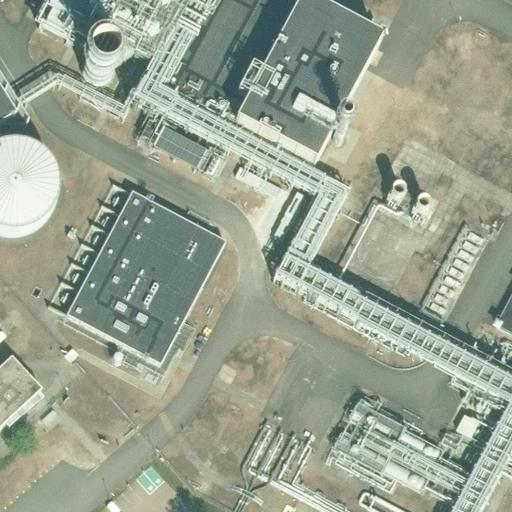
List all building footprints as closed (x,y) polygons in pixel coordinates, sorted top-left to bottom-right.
[(311,173),(378,47),(290,0),(211,0),(162,93),(311,173)] [(0,126),(15,117),(0,92),(0,126)] [(199,165),(208,145),(163,126),(154,146),(199,165)] [(214,175),(226,160),(211,148),(199,163),(214,175)] [(55,206),(56,194),(55,183),(50,172),(43,162),(34,155),(23,150),(11,149),(0,150),(0,238),(11,240),(23,238),(34,234),(43,227),(50,217),(55,206)] [(424,193),(413,197),(420,216),(431,212),(424,193)] [(130,198),(65,321),(158,370),(223,247),(130,198)] [(475,232),(469,246),(484,253),(490,239),(475,232)] [(272,275),(294,288),(307,268),(285,254),(272,275)] [(0,432),(40,396),(10,364),(0,372),(0,432)]
